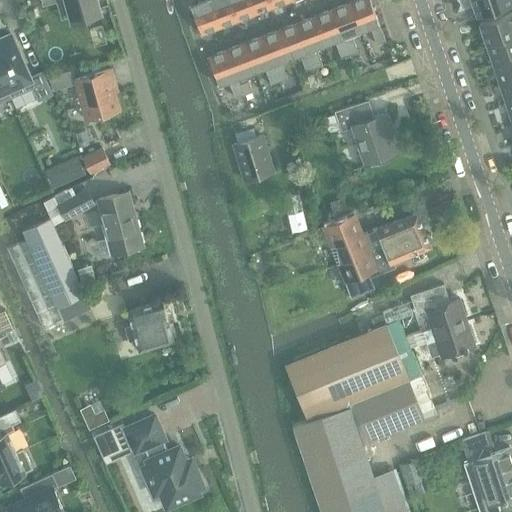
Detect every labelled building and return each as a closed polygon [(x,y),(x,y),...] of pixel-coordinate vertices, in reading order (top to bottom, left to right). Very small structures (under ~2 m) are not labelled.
[(68,0),(73,16),(74,16),(75,15),(95,10),(96,9),(97,9),(94,0),(68,0)] [(202,34),(221,27),(214,8),(210,0),(201,0),(203,2),(192,7),(195,15),(202,34)] [(210,0),(214,8),(221,27),(239,20),(232,1),(231,0),(210,0)] [(231,0),(232,1),(239,20),(256,13),(251,0),(231,0)] [(251,0),(256,13),(274,7),(271,0),(251,0)] [(370,0),(358,0),(351,3),(358,23),(361,31),(372,27),(378,43),(386,40),(380,24),(377,16),(370,0)] [(511,6),(511,0),(471,0),(477,18),(511,6)] [(352,34),(361,31),(358,23),(351,3),(333,10),(341,29),(344,37),(350,54),(358,50),(352,34)] [(74,16),(73,16),(73,19),(74,20),(75,19),(85,17),(86,16),(97,13),(98,13),(98,12),(97,9),(96,9),(95,10),(75,15),(74,16)] [(342,57),(350,54),(344,37),(341,29),(333,10),(316,16),(323,36),(326,44),(336,40),(342,57)] [(511,12),(479,23),(486,45),(511,36),(511,12)] [(317,48),(326,44),(323,36),(316,16),(298,23),(306,42),(309,51),(315,67),(323,64),(317,48)] [(307,70),(315,67),(309,51),(306,42),(298,23),(281,30),(288,49),(291,57),(301,54),(307,70)] [(281,61),(291,57),(288,49),(281,30),(263,36),(270,56),(274,64),(280,81),(288,78),(281,61)] [(0,76),(9,97),(15,109),(38,98),(38,99),(52,93),(42,71),(29,77),(10,34),(0,38),(0,76)] [(272,84),(280,81),(274,64),(270,56),(263,36),(245,43),(253,62),(256,71),(266,67),(272,84)] [(511,36),(486,45),(493,64),(511,57),(511,36)] [(247,74),(256,71),(253,62),(245,43),(228,50),(235,69),(238,77),(245,95),(253,92),(247,74)] [(237,98),(245,95),(238,77),(235,69),(228,50),(209,57),(217,76),(220,84),(230,81),(237,98)] [(511,57),(493,64),(499,83),(511,79),(511,57)] [(86,118),(121,109),(116,92),(119,92),(113,69),(76,79),(86,118)] [(0,101),(9,97),(0,76),(0,101)] [(58,77),(49,79),(53,92),(61,90),(58,77)] [(511,79),(499,83),(506,103),(511,100),(511,79)] [(335,110),(335,111),(369,100),(375,117),(376,116),(370,99),(335,110)] [(366,165),(401,153),(388,112),(376,116),(375,117),(369,100),(335,111),(342,130),(353,126),(366,165)] [(246,179),(274,170),(264,135),(235,144),(246,179)] [(91,173),(110,165),(103,148),(84,157),(91,173)] [(74,159),(42,174),(49,189),(81,174),(74,159)] [(0,185),(0,207),(8,203),(0,185)] [(87,188),(58,204),(67,221),(96,206),(87,188)] [(113,255),(143,247),(129,192),(99,200),(113,255)] [(299,194),(284,198),(293,232),(308,228),(299,194)] [(347,213),(343,198),(329,202),(333,217),(347,213)] [(419,235),(426,232),(419,213),(364,234),(356,214),(337,221),(325,226),(333,247),(338,245),(341,263),(339,263),(340,265),(352,259),(371,252),(371,253),(376,251),(419,235)] [(92,308),(50,217),(23,230),(27,239),(7,247),(44,328),(63,320),(64,321),(92,308)] [(427,233),(426,232),(419,235),(376,251),(371,253),(371,252),(352,259),(340,265),(348,286),(353,297),(375,288),(371,277),(379,274),(397,267),(395,262),(432,248),(431,245),(434,240),(432,235),(427,233)] [(338,245),(333,247),(339,263),(341,263),(338,245)] [(431,327),(406,335),(411,346),(425,342),(429,355),(439,352),(439,355),(454,350),(472,345),(458,298),(449,301),(443,284),(410,294),(416,312),(425,309),(431,327)] [(167,313),(171,309),(169,303),(164,301),(162,301),(162,300),(128,310),(132,325),(125,327),(129,342),(137,339),(139,349),(173,339),(166,315),(168,314),(167,313)] [(5,309),(0,311),(0,321),(4,332),(13,327),(5,309)] [(407,511),(393,469),(376,475),(364,443),(424,418),(436,412),(398,317),(386,321),(285,360),(307,416),(292,421),(323,511),(407,511)] [(37,379),(25,385),(32,400),(44,395),(37,379)] [(463,395),(452,400),(454,404),(465,399),(463,395)] [(447,402),(435,407),(437,411),(448,406),(447,402)] [(15,408),(0,415),(0,435),(0,436),(0,435),(0,481),(1,483),(26,472),(33,468),(23,448),(16,451),(8,432),(15,429),(12,424),(21,421),(15,408)] [(154,414),(125,427),(135,451),(144,447),(149,458),(146,460),(148,464),(142,467),(154,495),(160,492),(167,508),(200,493),(198,489),(204,486),(191,458),(186,461),(179,445),(170,449),(165,438),(154,414)] [(118,450),(109,429),(93,436),(102,457),(118,450)] [(502,499),(511,496),(511,446),(491,453),(488,447),(494,445),(489,431),(462,440),(469,460),(463,462),(478,511),(497,511),(499,511),(496,501),(499,501),(502,499)] [(422,481),(416,461),(402,464),(408,485),(422,481)] [(58,485),(53,473),(27,485),(32,496),(8,507),(9,510),(4,511),(64,511),(53,488),(58,485)]
